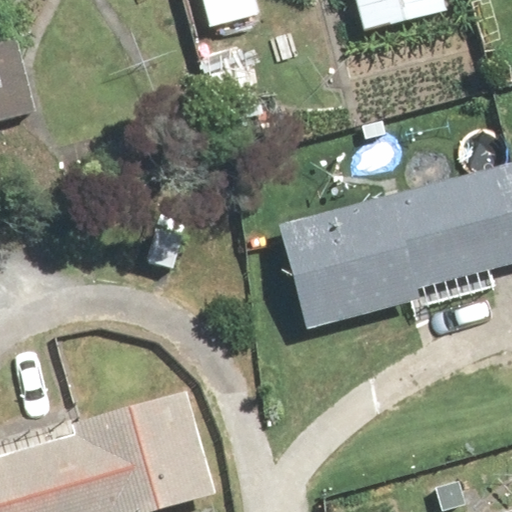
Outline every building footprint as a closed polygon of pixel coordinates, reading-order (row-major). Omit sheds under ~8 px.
[(259,0),(209,0),(212,28),(262,23),(259,0)] [(458,11),(454,0),(361,0),(372,36),(458,11)] [(25,44),(0,50),(0,128),(44,118),(25,44)] [(511,173),(307,229),(288,234),(316,340),(433,309),(429,295),(511,272),(511,173)] [(0,461),(0,511),(185,511),(229,500),(200,393),(141,412),(85,435),(86,438),(0,461)]
